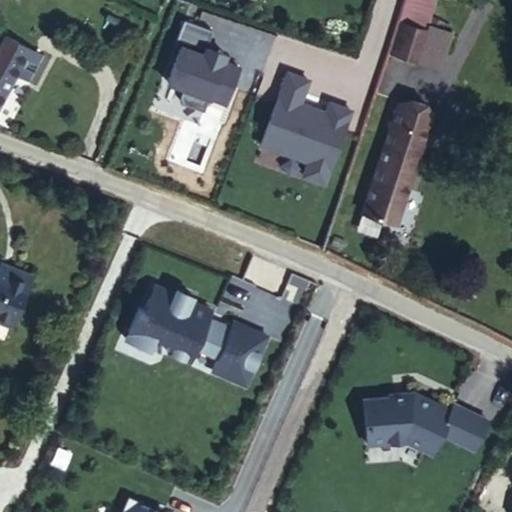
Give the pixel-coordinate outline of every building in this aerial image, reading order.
[(212,28),(183,17),(174,42),(180,44),(166,79),(182,86),(178,95),(181,102),(202,110),(207,96),(224,103),(239,66),(223,60),(203,52),(206,45),(212,28)] [(417,61),(427,30),(401,22),(391,53),(417,61)] [(453,32),(431,25),(419,61),(441,67),(453,32)] [(0,98),(13,74),(27,48),(4,35),(0,43),(0,98)] [(29,83),(43,56),(27,48),(13,74),(29,83)] [(361,212),(393,223),(429,114),(397,104),(361,212)] [(10,268),(7,276),(0,273),(0,319),(10,324),(29,275),(10,268)] [(140,306),(126,337),(150,348),(155,336),(169,342),(166,349),(189,359),(195,345),(218,355),(211,369),(244,383),(266,335),(233,321),(229,328),(207,318),(211,309),(190,300),(192,295),(176,289),(174,293),(155,285),(145,309),(140,306)] [(450,408),(413,391),(404,392),(404,395),(365,399),(369,443),(406,439),(430,452),(440,432),(472,447),(486,418),(453,402),(450,408)] [(160,511),(141,504),(142,501),(127,494),(119,511),(117,511),(115,511),(114,511),(160,511)]
